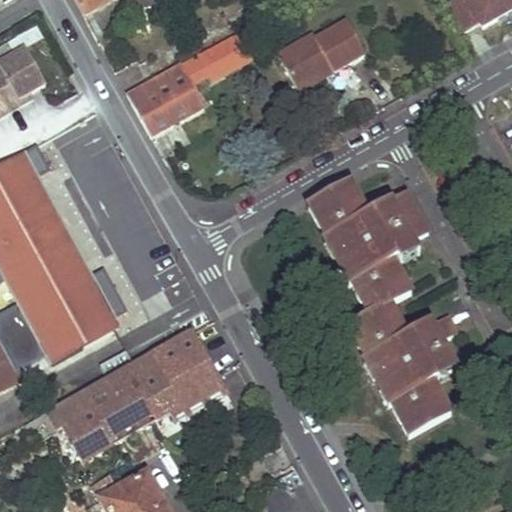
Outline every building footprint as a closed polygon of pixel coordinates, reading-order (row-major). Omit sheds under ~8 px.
[(72,0),(83,20),(118,0),(72,0)] [(505,11),(498,0),(453,0),(445,5),(463,35),(481,25),(483,29),(499,21),(496,16),(505,11)] [(511,0),(498,0),(505,11),(511,7),(511,0)] [(364,56),(345,23),(314,41),(312,35),(275,56),(293,88),(328,67),(331,74),(364,56)] [(244,49),(238,38),(201,58),(198,56),(125,96),(149,141),(204,111),(186,79),(203,69),(212,84),(235,71),(227,58),(244,49)] [(252,62),(244,49),(227,58),(235,71),(252,62)] [(24,53),(0,66),(0,120),(21,109),(18,103),(29,97),(45,89),(24,53)] [(328,67),(293,88),(296,93),(331,74),(328,67)] [(32,103),(29,97),(18,103),(21,109),(32,103)] [(37,148),(0,168),(0,256),(7,270),(3,272),(21,305),(0,316),(0,377),(16,369),(20,375),(119,319),(130,313),(106,270),(95,277),(88,281),(33,184),(40,180),(51,174),(37,148)] [(40,180),(33,184),(88,281),(95,277),(40,180)] [(360,205),(350,187),(344,191),(354,209),(360,205)] [(354,209),(344,191),(313,208),(329,239),(333,237),(342,255),(337,257),(343,267),(346,265),(356,283),(352,285),(369,320),(349,331),(365,363),(372,359),(381,377),(375,380),(380,390),(387,386),(396,404),(390,407),(408,442),(445,421),(436,405),(442,401),(432,384),(436,382),(434,379),(454,369),(442,349),(431,330),(411,343),(400,325),(393,328),(385,314),(392,310),(406,301),(397,286),(404,282),(395,266),(399,265),(396,260),(415,249),(413,245),(429,236),(407,198),(368,220),(360,205),(354,209)] [(337,257),(342,255),(333,237),(329,239),(326,240),(335,258),(337,257)] [(420,256),(415,249),(396,260),(399,265),(400,268),(420,256)] [(352,285),(356,283),(346,265),(343,267),(340,269),(349,287),(352,285)] [(413,298),(404,282),(397,286),(406,301),(413,298)] [(400,325),(392,310),(385,314),(393,328),(400,325)] [(0,396),(28,381),(29,383),(125,328),(119,319),(20,375),(16,369),(0,377),(0,396)] [(431,330),(442,349),(460,339),(450,320),(431,330)] [(169,417),(174,426),(227,397),(194,336),(47,417),(57,436),(65,431),(79,456),(106,441),(107,443),(152,418),(155,424),(169,417)] [(375,380),(381,377),(372,359),(365,363),(363,364),(373,382),(375,380)] [(457,375),(454,369),(434,379),(436,382),(438,386),(457,375)] [(390,407),(396,404),(387,386),(380,390),(378,391),(388,408),(390,407)] [(451,418),(442,401),(436,405),(445,421),(451,418)] [(107,443),(106,441),(79,456),(83,465),(155,424),(152,418),(107,443)] [(160,499),(149,477),(102,504),(106,511),(158,511),(153,503),(160,499)] [(167,511),(160,499),(153,503),(158,511),(167,511)]
